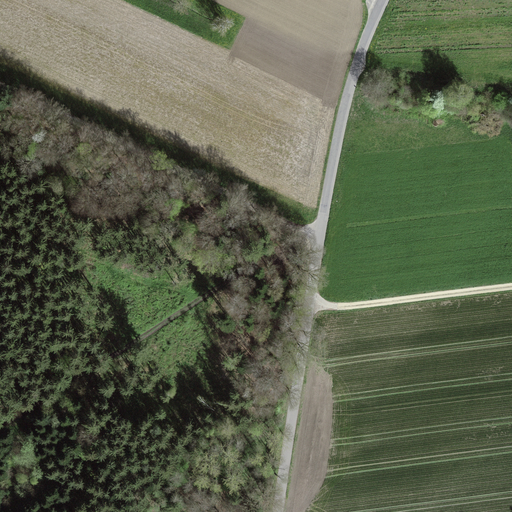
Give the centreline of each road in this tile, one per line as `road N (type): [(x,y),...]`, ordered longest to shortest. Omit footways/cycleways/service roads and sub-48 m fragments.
road 1 (residential): [(0,85),(329,234)]
road 2 (unclassified): [(288,511),(329,234)]
road 3 (unclassified): [(329,234),(354,108),(391,0)]
road 4 (track): [(511,286),(315,309)]
